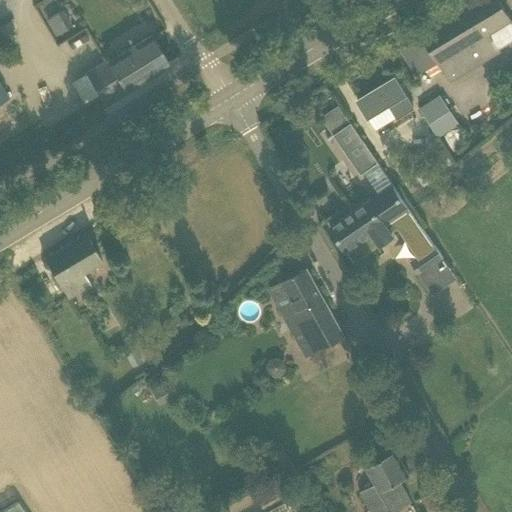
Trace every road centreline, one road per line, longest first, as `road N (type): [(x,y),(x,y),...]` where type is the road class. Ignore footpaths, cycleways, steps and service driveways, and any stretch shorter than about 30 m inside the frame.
road 1 (unclassified): [(470,511),(230,98)]
road 2 (tertiary): [(0,237),(230,98)]
road 3 (tertiary): [(230,98),(393,0)]
